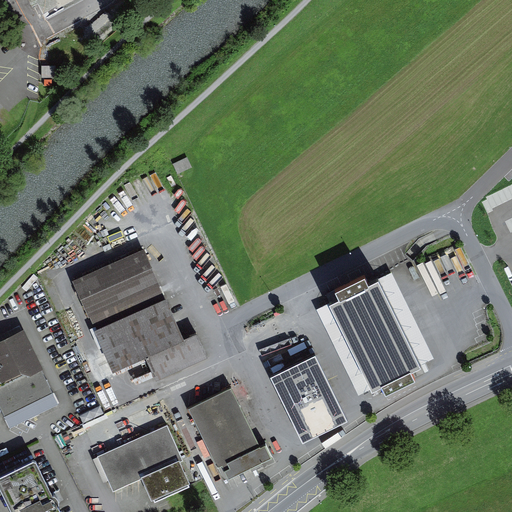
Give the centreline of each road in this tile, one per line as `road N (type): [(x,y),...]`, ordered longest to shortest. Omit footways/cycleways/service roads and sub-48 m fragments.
road 1 (track): [(307,0),(0,294)]
road 2 (secondary): [(511,367),(383,429),(270,511)]
road 3 (track): [(0,162),(170,0)]
road 4 (unknown): [(290,290),(359,417)]
